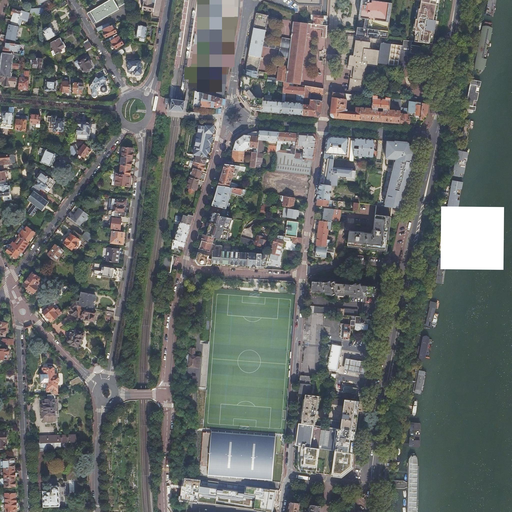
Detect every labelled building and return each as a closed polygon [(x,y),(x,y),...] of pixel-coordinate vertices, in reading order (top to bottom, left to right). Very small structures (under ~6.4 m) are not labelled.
[(109,0),(87,13),(93,24),(96,23),(119,9),(117,6),(127,0),(109,0)] [(162,0),(140,0),(140,3),(143,3),(142,10),(153,12),(152,17),(159,18),(162,0)] [(205,0),(203,25),(224,27),(224,28),(226,29),(235,30),(238,15),(239,0),(205,0)] [(273,0),(271,4),(295,12),(298,13),(314,15),(321,15),(321,0),(273,0)] [(392,3),(372,0),(361,0),(357,31),(356,36),(380,39),(380,36),(387,37),(392,3)] [(415,41),(432,44),(439,0),(421,0),(420,9),(419,9),(418,13),(417,19),(416,19),(415,24),(414,28),(416,28),(415,31),(415,34),(416,35),(415,41)] [(65,1),(58,5),(60,9),(67,5),(65,1)] [(5,19),(4,23),(20,26),(21,20),(19,20),(19,18),(25,20),(27,14),(27,13),(13,8),(11,15),(12,15),(11,20),(5,19)] [(19,18),(19,20),(21,20),(26,21),(28,13),(27,13),(27,14),(25,20),(19,18)] [(256,13),(246,69),(257,71),(262,47),(263,41),(268,16),(256,13)] [(321,15),(314,15),(313,23),(322,24),(323,16),(321,15)] [(118,18),(96,29),(98,32),(104,29),(113,25),(119,22),(118,18)] [(268,77),(267,79),(277,80),(277,81),(283,82),(289,83),(301,85),(305,85),(310,86),(312,86),(323,88),(327,25),(297,22),(293,21),(291,39),(282,37),(281,43),(280,49),(279,56),(289,58),(288,66),(282,65),(279,67),(278,78),(268,77)] [(8,25),(6,32),(10,33),(10,35),(12,35),(11,37),(16,38),(19,27),(8,25)] [(117,32),(113,25),(104,29),(105,32),(103,33),(106,37),(117,32)] [(138,25),(136,37),(140,38),(140,41),(144,42),(144,39),(145,39),(147,27),(138,25)] [(224,27),(203,25),(200,48),(203,49),(220,52),(229,54),(232,38),(225,37),(226,29),(224,28),(224,27)] [(43,32),(47,40),(56,35),(51,26),(43,30),(44,32),(43,32)] [(118,36),(117,35),(104,41),(105,44),(111,41),(116,49),(124,44),(119,36),(118,36)] [(60,39),(49,45),(53,56),(62,51),(61,49),(66,47),(63,42),(62,43),(60,39)] [(413,41),(401,39),(401,45),(382,42),(382,43),(380,45),(379,51),(369,49),(370,43),(355,41),(353,56),(350,55),(348,66),(351,67),(348,90),(359,92),(361,81),(362,81),(364,69),(366,69),(367,65),(377,66),(377,64),(407,68),(407,70),(417,71),(420,55),(411,54),(413,41)] [(92,47),(88,40),(82,43),(86,51),(92,47)] [(263,41),(262,47),(280,49),(281,43),(263,41)] [(4,47),(3,52),(14,54),(18,54),(19,51),(20,51),(21,45),(6,43),(5,47),(4,47)] [(125,53),(122,49),(112,55),(114,59),(125,53)] [(220,52),(203,49),(202,55),(219,58),(220,52)] [(2,52),(0,70),(0,76),(11,78),(12,69),(20,70),(21,60),(13,59),(14,54),(3,52),(2,52)] [(92,67),(87,59),(85,60),(83,56),(78,60),(80,63),(79,63),(81,67),(83,71),(82,71),(83,72),(86,71),(87,70),(92,67)] [(33,58),(33,67),(41,68),(42,59),(33,58)] [(134,61),(128,61),(128,72),(134,71),(134,74),(135,74),(135,76),(139,75),(139,74),(140,74),(140,72),(141,72),(141,70),(140,70),(140,68),(141,67),(141,64),(140,64),(140,62),(134,62),(134,61)] [(225,74),(227,74),(229,64),(218,62),(216,69),(209,68),(210,64),(202,62),(201,69),(225,74)] [(104,68),(99,71),(94,74),(96,77),(90,88),(92,90),(92,96),(92,97),(93,98),(94,98),(95,99),(96,98),(97,97),(98,96),(98,92),(101,93),(102,93),(103,93),(104,93),(105,93),(106,93),(107,92),(107,91),(108,90),(108,89),(107,88),(107,87),(106,86),(105,85),(103,82),(106,80),(104,76),(107,74),(104,68)] [(201,69),(200,69),(198,84),(222,89),(225,74),(201,69)] [(246,76),(252,77),(267,79),(268,77),(269,73),(257,71),(246,69),(245,69),(244,74),(246,74),(246,76)] [(250,90),(252,77),(246,76),(242,75),(241,81),(240,86),(242,87),(241,93),(249,106),(252,107),(255,109),(258,110),(261,111),(263,100),(263,99),(255,97),(250,90)] [(15,87),(16,78),(11,78),(0,76),(0,82),(2,82),(2,86),(4,86),(4,87),(9,88),(9,87),(15,87)] [(24,79),(19,79),(18,89),(23,90),(24,88),(28,88),(29,77),(24,76),(24,79)] [(73,91),(72,99),(82,100),(83,94),(81,94),(82,84),(75,83),(75,80),(74,79),(73,86),(73,91)] [(58,85),(58,81),(46,80),(44,91),(49,92),(50,90),(55,91),(55,85),(58,85)] [(288,86),(289,83),(283,82),(282,91),(282,99),(282,101),(281,113),(301,115),(303,105),(303,99),(305,85),(301,85),(301,87),(288,86)] [(69,91),(73,91),(73,86),(70,86),(70,83),(61,83),(61,92),(69,93),(69,91)] [(195,90),(193,106),(217,108),(221,104),(222,98),(195,90)] [(263,99),(263,100),(261,111),(281,113),(282,101),(271,100),(271,96),(264,95),(263,99)] [(385,100),(377,99),(378,96),(373,95),(372,109),(361,108),(360,120),(399,123),(400,114),(400,111),(390,110),(391,98),(388,98),(386,97),(385,100)] [(184,100),(171,98),(169,110),(171,110),(182,110),(184,100)] [(362,101),(355,101),(353,112),(348,111),(348,110),(346,110),(347,100),(332,98),(330,114),(334,118),(360,120),(361,108),(362,101)] [(303,105),(301,115),(317,116),(321,112),(322,100),(310,99),(310,105),(308,105),(303,105)] [(416,102),(408,101),(404,100),(402,100),(401,106),(401,109),(409,110),(409,113),(407,113),(407,114),(409,115),(409,117),(414,117),(416,102)] [(429,104),(422,103),(420,119),(423,120),(424,116),(427,117),(429,104)] [(14,107),(9,107),(9,112),(6,112),(6,113),(5,113),(5,114),(4,114),(4,117),(3,117),(3,123),(1,123),(0,127),(13,128),(14,107)] [(41,116),(42,116),(42,110),(38,109),(37,116),(32,115),(31,124),(40,124),(41,116)] [(400,114),(399,123),(409,124),(409,117),(409,115),(407,114),(400,114)] [(48,117),(47,122),(49,123),(49,128),(54,129),(54,130),(63,131),(64,120),(56,119),(56,117),(48,117)] [(18,120),(18,130),(26,131),(27,121),(18,120)] [(78,124),(77,140),(89,140),(90,123),(82,122),(82,120),(77,120),(77,124),(78,124)] [(213,126),(200,125),(199,136),(209,136),(209,139),(207,139),(205,152),(212,153),(217,131),(213,126)] [(236,140),(233,150),(244,151),(247,148),(248,148),(252,149),(252,147),(257,148),(259,130),(257,130),(254,131),(253,131),(251,131),(251,135),(244,135),(241,136),(238,138),(236,140)] [(257,153),(255,167),(258,167),(259,163),(261,163),(264,140),(271,141),(271,140),(277,141),(279,132),(261,130),(259,130),(257,148),(257,150),(257,153)] [(324,158),(330,159),(334,159),(334,154),(347,156),(349,138),(331,136),(327,139),(324,158)] [(365,139),(355,138),(354,140),(354,145),(353,156),(358,156),(358,158),(362,159),(362,156),(373,157),(375,140),(365,139)] [(409,142),(387,141),(386,159),(394,159),(397,160),(397,162),(395,162),(392,173),(384,206),(392,207),(402,209),(416,152),(409,142)] [(68,149),(68,153),(74,156),(81,144),(76,146),(75,144),(72,146),(72,147),(68,149)] [(84,145),(78,152),(84,157),(87,153),(88,153),(89,153),(90,154),(92,151),(91,150),(91,149),(84,145)] [(267,152),(276,154),(276,152),(277,147),(268,145),(267,152)] [(123,147),(122,156),(132,158),(133,158),(133,153),(133,149),(123,147)] [(41,148),(39,152),(44,154),(40,162),(50,166),(56,154),(46,149),(45,150),(41,148)] [(244,151),(233,150),(232,160),(243,162),(244,151)] [(9,155),(0,155),(0,161),(1,165),(10,164),(10,163),(15,163),(15,156),(9,156),(9,155)] [(205,157),(196,155),(195,160),(194,159),(193,161),(205,164),(205,162),(207,163),(208,157),(205,157)] [(122,156),(121,165),(131,167),(132,162),(131,162),(132,158),(122,156)] [(333,167),(334,159),(330,159),(324,158),(320,184),(328,185),(331,185),(335,185),(337,186),(337,179),(355,181),(356,169),(333,167)] [(205,164),(193,161),(193,163),(188,162),(186,166),(193,168),(201,171),(203,171),(205,164)] [(245,167),(225,164),(218,185),(236,188),(238,184),(230,182),(232,176),(234,176),(234,175),(233,174),(234,168),(244,171),(245,167)] [(119,175),(130,176),(131,171),(130,171),(131,167),(121,165),(119,175)] [(193,168),(191,177),(203,181),(206,174),(201,172),(201,171),(193,168)] [(41,171),(36,179),(44,185),(50,178),(41,171)] [(119,175),(116,174),(115,181),(116,181),(115,186),(130,187),(131,183),(129,182),(130,176),(119,175)] [(191,177),(190,177),(187,187),(189,188),(188,192),(193,194),(194,190),(197,191),(199,185),(202,186),(203,181),(191,177)] [(6,184),(0,184),(0,196),(3,196),(3,201),(12,200),(11,195),(10,189),(8,190),(8,186),(7,183),(6,184)] [(41,189),(34,184),(30,189),(33,192),(30,196),(29,195),(29,197),(28,200),(34,205),(39,209),(39,208),(43,211),(49,203),(43,198),(43,197),(41,195),(40,196),(37,194),(41,189)] [(320,184),(318,199),(329,200),(331,200),(331,198),(329,198),(331,187),(334,188),(335,185),(331,185),(328,185),(320,184)] [(218,185),(212,205),(226,208),(231,192),(241,196),(243,189),(236,188),(218,185)] [(295,197),(285,196),(284,201),(283,205),(293,207),(295,197)] [(127,199),(120,198),(120,200),(110,199),(108,210),(110,210),(109,215),(111,216),(128,218),(129,213),(126,212),(127,199)] [(318,199),(317,205),(325,205),(324,208),(331,209),(332,206),(328,206),(329,200),(318,199)] [(39,209),(34,205),(28,213),(29,213),(29,214),(31,216),(31,215),(33,216),(39,209)] [(212,205),(210,211),(214,212),(220,213),(219,215),(224,216),(226,208),(212,205)] [(384,206),(377,205),(373,234),(349,231),(347,245),(385,249),(389,216),(391,216),(392,207),(384,206)] [(331,222),(339,223),(341,210),(331,209),(324,208),(322,221),(331,222)] [(70,213),(67,217),(80,226),(88,215),(80,209),(74,216),(70,213)] [(288,209),(287,217),(296,219),(296,216),(298,216),(299,211),(298,211),(288,209)] [(214,237),(216,237),(222,239),(226,240),(232,218),(224,216),(219,215),(220,213),(214,212),(207,235),(214,237)] [(181,218),(176,216),(175,220),(179,221),(180,221),(191,224),(193,216),(189,214),(188,216),(184,215),(183,219),(181,219),(181,218)] [(128,218),(111,216),(110,219),(112,219),(111,224),(110,224),(109,224),(108,224),(108,225),(108,226),(108,227),(109,228),(111,228),(111,229),(120,229),(121,223),(129,224),(129,218),(128,218)] [(298,222),(287,220),(285,234),(283,233),(282,235),(284,235),(293,236),(296,237),(298,222)] [(318,233),(327,234),(328,229),(330,229),(331,222),(322,221),(319,220),(318,233)] [(185,243),(191,224),(180,221),(178,227),(177,227),(176,229),(178,230),(177,232),(175,231),(174,234),(176,235),(174,240),(185,243)] [(35,233),(28,227),(25,231),(23,230),(19,236),(20,237),(28,243),(35,233)] [(71,234),(64,244),(72,250),(79,240),(78,240),(81,236),(75,231),(72,235),(71,234)] [(124,232),(114,231),(113,235),(112,235),(112,238),(113,239),(112,242),(122,244),(124,232)] [(92,235),(87,232),(83,238),(89,243),(91,239),(92,235)] [(255,242),(240,237),(238,243),(240,244),(249,246),(254,247),(254,245),(264,247),(268,236),(258,233),(255,242)] [(327,247),(329,247),(330,240),(326,239),(327,234),(318,233),(316,245),(317,245),(327,247)] [(201,240),(212,243),(214,237),(207,235),(203,234),(201,240)] [(284,235),(282,235),(274,234),(273,237),(275,238),(271,252),(279,255),(281,249),(283,249),(284,245),(283,245),(284,240),(283,240),(284,235)] [(29,244),(28,243),(20,237),(15,244),(13,242),(11,245),(13,247),(21,252),(22,253),(29,244)] [(174,240),(173,239),(172,242),(175,243),(174,247),(180,249),(181,246),(184,247),(185,243),(174,240)] [(201,240),(199,248),(209,251),(212,243),(201,240)] [(212,256),(212,259),(212,262),(220,263),(221,251),(222,245),(217,245),(217,244),(214,244),(213,249),(212,256)] [(3,247),(4,251),(8,249),(6,251),(14,257),(16,255),(18,256),(21,252),(13,247),(11,249),(8,247),(8,245),(3,247)] [(56,245),(48,255),(56,261),(64,251),(56,245)] [(327,247),(317,245),(316,256),(326,257),(326,252),(331,252),(329,260),(333,259),(335,248),(329,247),(327,247)] [(108,247),(106,262),(119,263),(121,249),(108,247)] [(221,251),(220,263),(229,264),(230,251),(221,251)] [(230,251),(229,264),(238,264),(239,252),(230,251)] [(208,258),(208,255),(198,252),(195,260),(198,264),(211,265),(212,262),(212,259),(208,258)] [(248,253),(239,252),(238,264),(247,265),(248,253)] [(248,253),(247,265),(256,266),(257,253),(248,253)] [(257,253),(256,266),(266,266),(269,254),(257,253)] [(164,256),(162,271),(170,273),(172,257),(164,256)] [(33,264),(40,268),(43,264),(36,259),(33,264)] [(93,275),(121,279),(122,269),(104,267),(104,270),(99,270),(99,271),(94,270),(93,275)] [(177,270),(173,269),(168,287),(171,288),(177,270)] [(33,273),(24,286),(26,287),(25,289),(26,290),(25,291),(32,297),(38,287),(37,286),(40,281),(39,280),(40,279),(33,273)] [(312,281),(311,291),(330,293),(331,295),(335,293),(336,295),(340,293),(357,295),(358,297),(361,295),(362,297),(366,296),(374,296),(375,286),(361,285),(361,283),(357,285),(356,283),(352,284),(335,283),(334,281),(331,283),(330,280),(326,282),(312,281)] [(65,286),(60,283),(56,287),(59,291),(61,290),(65,286)] [(186,296),(192,297),(194,287),(188,286),(186,296)] [(80,301),(76,302),(77,305),(81,306),(85,307),(92,308),(94,302),(95,302),(96,296),(93,295),(94,293),(85,291),(85,293),(82,293),(80,301)] [(77,305),(76,302),(68,309),(73,313),(72,314),(78,321),(78,318),(77,305)] [(43,313),(52,323),(63,314),(58,309),(56,311),(52,306),(51,306),(50,305),(42,311),(44,313),(43,313)] [(310,306),(310,313),(323,314),(351,316),(357,316),(358,310),(310,306)] [(92,310),(92,308),(85,307),(83,314),(81,314),(80,319),(84,320),(85,319),(92,320),(92,319),(94,319),(95,310),(92,310)] [(368,320),(368,317),(357,316),(351,316),(351,324),(341,323),(339,338),(350,339),(351,328),(355,329),(356,330),(359,330),(361,329),(367,330),(368,325),(370,325),(371,320),(368,320)] [(68,337),(67,342),(70,342),(70,345),(80,347),(82,338),(83,338),(84,332),(76,330),(77,328),(71,326),(69,337),(68,337)] [(204,344),(200,388),(206,388),(210,344),(204,344)] [(188,367),(195,368),(196,357),(194,357),(195,349),(191,348),(190,354),(186,354),(185,363),(189,363),(188,367)] [(0,359),(0,361),(9,362),(8,354),(9,354),(9,349),(0,349),(0,359)] [(339,350),(331,350),(328,364),(325,363),(324,369),(337,372),(341,351),(339,350)] [(358,373),(364,374),(366,362),(360,361),(346,358),(344,370),(358,373)] [(51,395),(54,395),(58,395),(58,392),(57,384),(58,384),(58,383),(59,383),(60,382),(60,378),(59,377),(58,377),(58,374),(54,374),(54,368),(53,369),(53,368),(52,367),(50,367),(49,367),(49,369),(43,369),(43,374),(41,374),(41,383),(46,383),(47,392),(51,392),(51,395)] [(299,394),(305,394),(309,395),(309,389),(311,390),(312,382),(311,382),(311,376),(300,375),(299,394)] [(83,381),(79,376),(70,382),(72,384),(68,387),(69,389),(83,381)] [(297,411),(297,423),(315,425),(319,396),(309,395),(305,394),(303,412),(297,411)] [(51,395),(48,395),(48,400),(45,400),(45,401),(43,401),(43,405),(41,405),(42,417),(44,417),(44,421),(55,421),(54,405),(57,405),(57,400),(54,400),(54,395),(51,395)] [(328,420),(327,427),(337,428),(356,431),(360,401),(332,398),(331,398),(330,405),(343,407),(341,422),(328,420)] [(297,423),(295,445),(314,448),(335,451),(336,441),(336,438),(337,438),(338,430),(337,430),(337,428),(327,427),(315,425),(297,423)] [(336,441),(335,451),(353,453),(356,431),(337,428),(337,430),(338,430),(337,438),(336,438),(336,441)] [(210,433),(202,432),(200,466),(207,466),(206,476),(271,479),(274,434),(210,431),(210,433)] [(76,446),(75,442),(54,443),(54,450),(71,450),(71,447),(76,446)] [(40,443),(31,443),(31,451),(54,450),(54,443),(40,443)] [(314,448),(295,445),(294,451),(313,454),(314,448)] [(353,453),(335,451),(314,448),(313,454),(310,472),(342,476),(347,472),(352,473),(352,468),(353,462),(354,453),(353,453)] [(4,459),(5,468),(15,468),(16,468),(15,463),(14,463),(14,458),(4,459)] [(5,468),(5,477),(15,477),(16,477),(16,476),(17,476),(17,472),(16,472),(15,472),(15,468),(5,468)] [(15,477),(5,477),(5,486),(16,486),(16,481),(15,481),(15,477)] [(194,501),(197,479),(183,477),(180,500),(194,501)] [(64,486),(61,486),(60,501),(63,501),(64,491),(73,491),(74,481),(64,480),(64,486)] [(268,489),(209,481),(206,503),(270,511),(273,491),(268,490),(268,489)] [(51,491),(43,491),(43,507),(60,506),(59,487),(51,487),(51,491)] [(6,494),(6,503),(17,502),(17,497),(16,497),(16,493),(6,493),(6,494)] [(318,511),(319,505),(310,504),(309,511),(297,511),(299,503),(290,501),(288,511),(318,511)] [(17,502),(6,503),(6,511),(17,511),(16,507),(17,507),(18,507),(18,503),(17,503),(17,502)]
